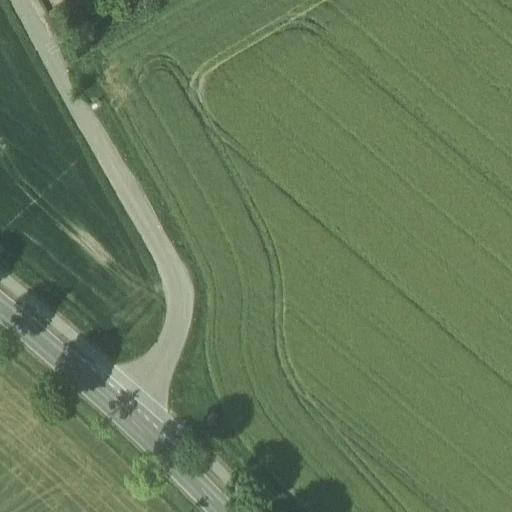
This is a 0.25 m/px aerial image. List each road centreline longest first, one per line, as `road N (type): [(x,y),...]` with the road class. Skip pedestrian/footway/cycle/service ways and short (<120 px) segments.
road 1 (unclassified): [(25,0),(174,268),(182,325),(166,371),(126,416)]
road 2 (secondary): [(0,306),(126,416)]
road 3 (secondary): [(126,416),(225,511)]
